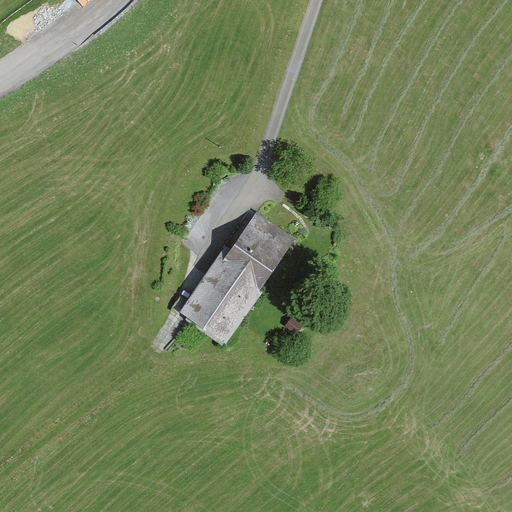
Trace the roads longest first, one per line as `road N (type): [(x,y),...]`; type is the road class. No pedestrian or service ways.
road 1 (track): [(316,0),(266,150),(203,265)]
road 2 (tertiary): [(0,75),(99,0)]
